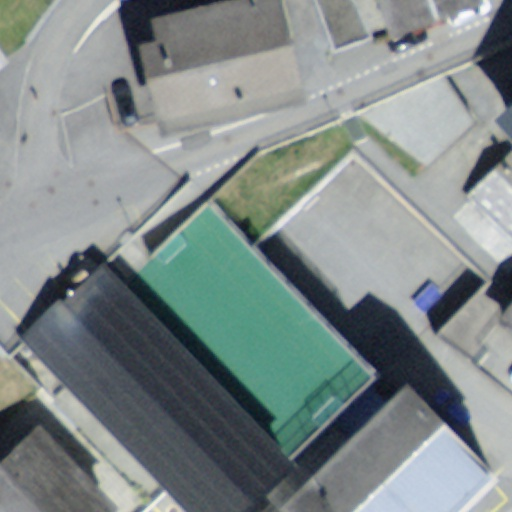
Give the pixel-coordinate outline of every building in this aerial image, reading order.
[(271,0),(156,29),(182,133),(323,98),(298,0),(271,0)] [(323,0),(330,44),(375,37),(368,0),(323,0)] [(380,0),(393,35),(488,3),(487,0),(380,0)] [(499,107),(467,65),(367,113),(426,160),(499,107)] [(511,145),(473,187),(511,222),(511,145)] [(145,307),(306,456),(382,375),(221,226),(145,307)] [(112,275),(37,355),(205,511),(252,511),(306,456),(145,307),(112,275)] [(472,511),(502,484),(416,390),(282,511),(472,511)] [(99,511),(32,452),(0,487),(0,511),(99,511)]
